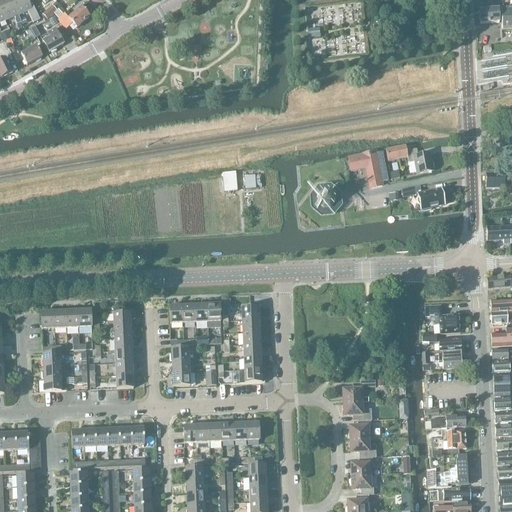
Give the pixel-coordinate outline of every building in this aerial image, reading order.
[(0,0),(0,8),(5,21),(15,17),(16,20),(15,20),(17,25),(22,23),(19,15),(12,0),(0,0)] [(12,0),(19,15),(27,12),(33,24),(40,21),(31,3),(28,4),(26,0),(12,0)] [(43,15),(47,19),(54,14),(56,11),(52,7),(43,15)] [(58,21),(66,30),(72,24),(77,29),(90,17),(81,7),(71,16),(67,12),(63,16),(59,19),(58,21)] [(511,8),(501,9),(498,9),(498,8),(490,9),(490,10),(479,11),(480,24),(499,23),(499,16),(501,16),(501,31),(511,30),(511,8)] [(56,11),(54,14),(59,19),(63,16),(58,10),(57,12),(56,11)] [(25,32),(31,42),(35,40),(29,30),(25,32)] [(42,42),(49,54),(63,45),(57,34),(54,30),(48,34),(50,38),(42,42)] [(308,31),(309,39),(319,37),(318,30),(308,31)] [(0,56),(9,52),(4,42),(0,44),(0,56)] [(17,63),(23,59),(27,66),(42,58),(36,47),(21,55),(19,51),(12,55),(17,63)] [(0,60),(0,77),(1,79),(13,73),(5,58),(0,60)] [(500,69),(498,58),(480,61),(482,72),(500,69)] [(414,162),(416,176),(434,172),(430,155),(418,157),(416,150),(406,152),(405,148),(385,152),(388,163),(407,159),(408,164),(414,162)] [(388,181),(382,154),(376,155),(376,153),(348,159),(351,172),(365,169),(369,189),(382,186),(382,182),(388,181)] [(273,186),(273,171),(255,171),(255,186),(273,186)] [(488,172),(488,175),(485,175),(485,177),(484,178),(484,182),(485,182),(485,190),(511,190),(511,183),(504,183),(504,172),(501,172),(498,171),(498,172),(488,172)] [(243,177),(243,190),(254,190),(254,177),(243,177)] [(419,188),(401,192),(402,199),(417,196),(421,211),(423,210),(423,212),(431,211),(430,209),(444,206),(441,190),(420,194),(419,188)] [(316,193),(317,211),(335,209),(334,192),(316,193)] [(511,227),(486,229),(487,242),(503,242),(503,245),(510,245),(510,241),(511,241),(511,227)] [(510,282),(511,282),(511,275),(509,276),(509,277),(486,279),(487,290),(510,288),(510,282)] [(511,303),(511,304),(511,301),(490,302),(490,303),(489,304),(489,308),(490,309),(490,314),(511,312),(511,311),(511,310),(511,303)] [(195,324),(207,323),(207,306),(194,307),(195,324)] [(207,323),(207,329),(220,328),(219,306),(207,306),(207,323)] [(127,315),(127,307),(113,308),(113,315),(113,323),(107,323),(107,328),(113,328),(130,327),(130,314),(127,315)] [(170,325),(182,324),(182,307),(169,308),(170,325)] [(182,324),(195,324),(194,307),(182,307),(182,324)] [(441,317),(441,310),(440,307),(424,308),(425,318),(434,318),(435,326),(439,325),(439,336),(460,335),(460,332),(462,332),(461,324),(459,324),(459,316),(441,317)] [(241,310),(242,322),(259,322),(258,309),(241,310)] [(91,311),(78,312),(79,329),(91,328),(91,311)] [(65,312),(53,313),(54,330),(66,329),(65,312)] [(78,312),(65,312),(66,329),(79,329),(78,312)] [(511,324),(511,312),(490,314),(490,316),(490,317),(490,320),(491,320),(491,326),(511,324)] [(54,330),(53,313),(40,314),(41,331),(54,330)] [(242,322),(242,335),(259,334),(259,322),(242,322)] [(113,328),(114,340),(131,340),(130,327),(113,328)] [(491,335),(491,348),(511,347),(511,328),(505,329),(506,334),(491,335)] [(242,335),(243,347),(260,346),(259,334),(242,335)] [(428,343),(435,343),(436,341),(436,336),(422,337),(422,345),(428,345),(428,343)] [(114,340),(114,353),(131,352),(131,340),(114,340)] [(463,347),(463,343),(462,342),(460,342),(460,340),(439,341),(439,352),(461,351),(461,349),(462,349),(463,347)] [(243,347),(243,359),(260,359),(260,346),(243,347)] [(171,350),(171,363),(189,362),(188,349),(171,350)] [(508,361),(511,361),(511,350),(507,351),(491,351),(492,363),(508,362),(508,361)] [(114,353),(115,365),(132,364),(131,352),(114,353)] [(461,353),(438,354),(438,365),(442,365),(443,371),(462,369),(461,359),(461,353)] [(42,355),(43,368),(60,367),(59,355),(42,355)] [(243,359),(244,372),(261,371),(260,359),(243,359)] [(171,363),(172,375),(189,374),(189,362),(171,363)] [(492,364),(492,374),(509,373),(509,372),(510,372),(511,371),(511,370),(511,362),(508,362),(492,364)] [(115,365),(115,377),(133,377),(132,364),(115,365)] [(43,368),(43,380),(61,380),(60,367),(43,368)] [(261,371),(244,372),(239,372),(239,385),(261,384),(261,371)] [(215,373),(210,373),(206,373),(206,386),(216,386),(215,373)] [(195,386),(194,375),(189,375),(189,374),(172,375),(173,388),(190,387),(190,386),(195,386)] [(511,376),(493,377),(494,398),(509,397),(509,395),(511,395),(511,376)] [(133,377),(115,377),(116,390),(133,389),(133,377)] [(43,380),(44,393),(66,392),(66,379),(61,380),(43,380)] [(361,403),(368,403),(368,398),(361,399),(360,391),(351,391),(350,389),(346,390),(344,391),(343,391),(344,404),(361,403)] [(511,400),(494,401),(494,412),(511,410),(511,400)] [(353,422),(358,422),(371,422),(371,410),(361,411),(361,403),(344,404),(344,405),(342,406),(342,410),(344,412),(344,416),(352,416),(353,422)] [(495,425),(511,424),(511,423),(511,413),(494,414),(495,425)] [(431,430),(441,430),(465,428),(464,417),(445,418),(445,421),(431,422),(431,430)] [(379,421),(371,422),(358,422),(358,428),(350,428),(350,433),(348,435),(348,438),(350,440),(350,441),(368,440),(367,428),(379,428),(379,421)] [(258,424),(246,425),(246,442),(259,442),(258,424)] [(246,425),(233,426),(234,443),(246,442),(246,425)] [(221,426),(208,427),(209,444),(221,443),(221,426)] [(233,426),(221,426),(221,443),(234,443),(233,426)] [(511,426),(495,428),(496,438),(511,437),(511,426)] [(197,444),(196,427),(183,427),(184,445),(197,444)] [(209,449),(209,444),(208,427),(196,427),(197,444),(197,449),(209,449)] [(143,429),(131,430),(132,447),(144,446),(143,429)] [(131,430),(119,431),(120,447),(132,447),(131,430)] [(107,431),(95,432),(96,448),(108,448),(107,431)] [(119,431),(107,431),(108,448),(120,447),(119,431)] [(455,432),(446,433),(448,451),(456,450),(456,451),(466,450),(465,431),(455,432)] [(84,449),(83,432),(71,433),(72,450),(84,449)] [(95,432),(83,432),(84,449),(96,448),(95,432)] [(15,435),(16,452),(28,451),(27,434),(15,435)] [(3,435),(4,452),(16,452),(15,435),(3,435)] [(359,453),(359,459),(372,458),(372,459),(376,458),(376,451),(372,452),(372,447),(368,448),(368,440),(350,441),(349,443),(349,447),(351,449),(351,453),(359,453)] [(511,450),(511,440),(496,441),(496,452),(511,450)] [(511,453),(496,454),(497,467),(511,465),(511,453)] [(430,472),(428,472),(428,490),(451,489),(451,487),(469,486),(468,466),(467,457),(445,458),(429,459),(430,470),(430,472)] [(352,477),(352,478),(370,477),(369,469),(373,469),(372,459),(372,458),(359,459),(360,465),(351,465),(352,470),(350,472),(350,475),(352,477)] [(248,466),(249,479),(266,478),(265,465),(248,466)] [(185,469),(186,481),(203,481),(202,468),(185,469)] [(511,468),(497,470),(498,480),(511,478),(511,468)] [(132,472),(133,484),(150,483),(149,471),(132,472)] [(69,475),(70,487),(87,486),(86,474),(69,475)] [(16,476),(17,489),(34,488),(33,476),(16,476)] [(360,490),(361,496),(369,495),(369,496),(374,496),(374,489),(370,489),(370,477),(352,478),(352,479),(350,480),(350,484),(352,486),(352,490),(360,490)] [(249,479),(249,491),(266,490),(266,478),(249,479)] [(186,481),(186,494),(203,493),(203,481),(186,481)] [(511,508),(511,481),(498,482),(499,507),(500,507),(500,509),(511,508)] [(133,484),(133,496),(150,495),(150,483),(133,484)] [(70,487),(71,499),(87,498),(87,486),(70,487)] [(17,489),(17,501),(34,500),(34,488),(17,489)] [(249,491),(250,503),(267,503),(266,490),(249,491)] [(442,492),(438,492),(438,503),(443,502),(469,501),(470,501),(469,490),(442,492)] [(186,494),(187,506),(204,505),(203,493),(186,494)] [(133,496),(134,508),(151,508),(150,495),(133,496)] [(366,511),(366,502),(369,502),(369,496),(369,495),(361,496),(356,496),(356,502),(348,503),(348,507),(347,509),(346,511),(366,511)] [(409,511),(409,495),(400,495),(401,511),(409,511)] [(71,499),(71,511),(88,510),(87,498),(71,499)] [(17,501),(17,511),(31,511),(35,511),(34,500),(17,501)] [(267,511),(267,503),(250,503),(250,511),(267,511)]
